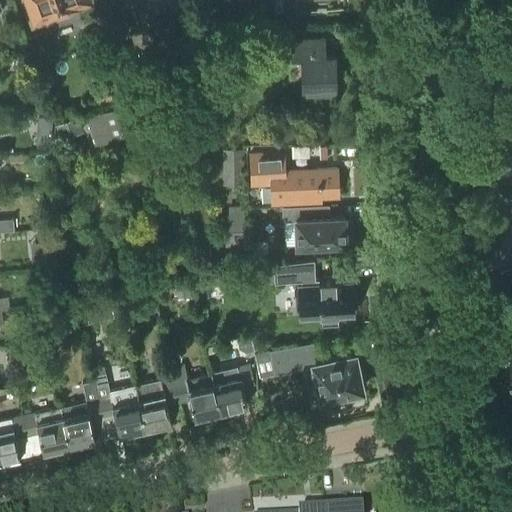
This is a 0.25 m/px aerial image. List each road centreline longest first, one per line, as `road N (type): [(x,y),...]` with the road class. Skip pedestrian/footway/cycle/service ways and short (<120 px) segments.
road 1 (residential): [(420,426),(401,0)]
road 2 (residential): [(9,511),(420,426)]
